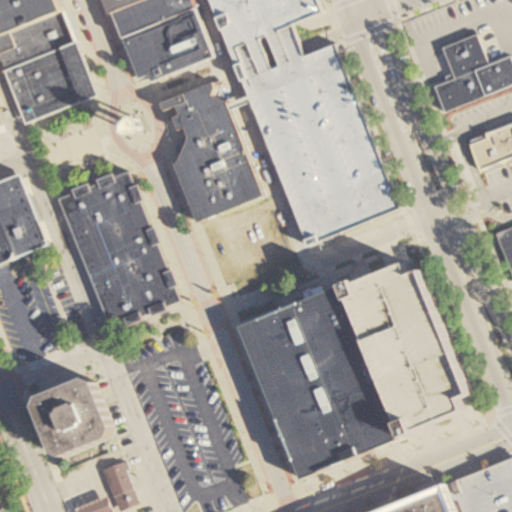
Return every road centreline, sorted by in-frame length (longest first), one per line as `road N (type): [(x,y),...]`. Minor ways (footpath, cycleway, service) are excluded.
road 1 (tertiary): [(354,20),(511,417)]
road 2 (tertiary): [(511,352),(368,0)]
road 3 (residential): [(291,511),(150,163)]
road 4 (secondary): [(314,511),(511,434)]
road 5 (secondary): [(49,511),(0,387)]
